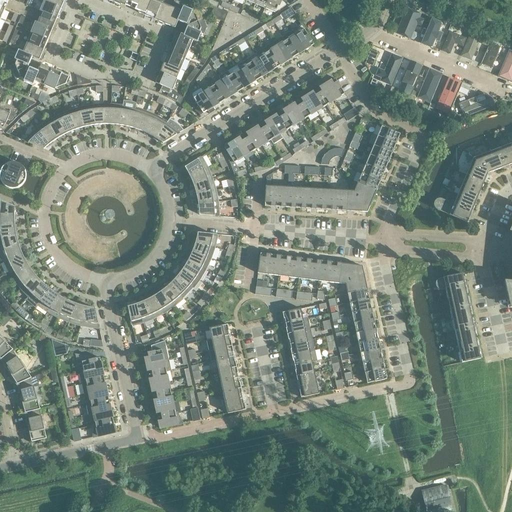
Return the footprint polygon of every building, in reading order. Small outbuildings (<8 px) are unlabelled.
[(0,0),(0,6),(5,9),(8,0),(0,0)] [(42,12),(40,17),(55,23),(61,7),(45,0),(40,11),(42,12)] [(133,0),(130,7),(139,11),(138,12),(145,15),(151,0),(133,0)] [(151,0),(145,15),(155,19),(162,3),(155,0),(151,0)] [(281,2),(280,1),(280,0),(268,0),(265,8),(275,12),(276,10),(278,11),(286,6),(285,5),(284,3),(283,2),(281,2)] [(172,7),(162,3),(155,19),(165,24),(172,7)] [(183,6),(181,11),(182,11),(178,21),(188,25),(203,19),(200,11),(193,8),(192,10),(183,6)] [(175,28),(178,21),(182,11),(181,11),(172,7),(165,24),(175,28)] [(295,14),(294,13),(291,8),(282,14),(285,20),(295,14)] [(398,36),(411,42),(421,15),(408,10),(398,36)] [(224,11),(214,15),(215,18),(224,22),(228,13),(224,11)] [(36,22),(31,32),(48,39),(55,23),(40,17),(37,23),(36,22)] [(426,17),(422,26),(427,28),(430,19),(426,17)] [(203,19),(188,25),(184,35),(184,36),(193,40),(197,42),(201,33),(204,34),(207,27),(203,19)] [(433,49),(444,23),(432,20),(422,46),(433,49)] [(471,32),(473,26),(468,24),(465,29),(471,32)] [(301,25),(293,33),(294,35),(295,35),(304,50),(314,44),(302,25),(301,25)] [(461,59),(472,63),(480,43),(486,31),(474,26),(461,59)] [(454,53),(462,34),(452,30),(444,49),(454,53)] [(283,37),(295,56),(304,50),(295,35),(294,35),(293,33),(292,31),(291,32),(289,33),(285,35),(284,36),(283,37)] [(480,43),(487,46),(493,34),(486,31),(480,43)] [(44,49),(48,39),(31,32),(27,42),(44,49)] [(177,32),(172,43),(189,50),(193,40),(184,36),(184,35),(177,32)] [(295,56),(283,37),(282,38),(279,38),(276,41),(275,42),(274,43),(286,62),(295,56)] [(39,60),(44,49),(27,42),(23,52),(32,56),(32,57),(39,60)] [(493,69),(502,46),(490,42),(481,65),(493,69)] [(172,43),(168,52),(185,59),(189,50),(172,43)] [(265,49),(277,67),(286,62),(274,43),(273,44),(270,44),(266,46),(266,48),(265,49)] [(277,67),(265,49),(263,49),(261,50),(257,52),(257,54),(256,54),(268,73),(277,67)] [(371,49),(365,62),(373,65),(378,52),(371,49)] [(28,67),(32,57),(32,56),(23,52),(18,50),(15,59),(17,60),(15,64),(10,66),(13,73),(28,67)] [(511,52),(510,51),(499,77),(511,82),(511,52)] [(129,59),(136,62),(137,62),(140,55),(132,52),(129,59)] [(181,69),(185,59),(168,52),(164,62),(181,69)] [(246,59),(259,79),(268,73),(256,54),(256,53),(246,59)] [(380,82),(392,86),(404,58),(392,53),(380,82)] [(259,79),(246,59),(237,65),(239,69),(240,69),(249,85),(259,79)] [(410,97),(411,94),(423,67),(411,61),(397,92),(410,97)] [(176,79),(181,69),(164,62),(160,72),(176,79)] [(41,64),(38,71),(34,81),(35,81),(44,85),(51,68),(41,64)] [(202,73),(205,75),(210,68),(207,66),(202,73)] [(33,85),(35,81),(34,81),(38,71),(28,67),(13,73),(16,80),(20,78),(25,79),(24,81),(33,85)] [(191,73),(195,76),(199,70),(195,67),(191,73)] [(62,73),(51,68),(44,85),(55,89),(55,88),(66,84),(69,76),(62,73)] [(230,75),(240,90),(249,85),(240,69),(239,69),(230,75)] [(431,69),(418,98),(430,103),(443,74),(431,69)] [(172,90),(176,79),(160,72),(155,83),(162,86),(160,90),(169,94),(171,89),(172,90)] [(195,76),(191,73),(187,79),(191,82),(195,76)] [(78,86),(91,83),(92,81),(76,75),(78,86)] [(221,81),(231,96),(240,90),(230,75),(221,81)] [(347,98),(336,80),(335,78),(326,84),(335,100),(336,102),(347,98)] [(435,110),(447,115),(461,83),(449,79),(435,110)] [(231,96),(221,81),(212,86),(222,102),(231,96)] [(467,94),(470,85),(462,82),(459,91),(467,94)] [(316,90),(326,105),(335,100),(326,84),(316,90)] [(222,102),(212,86),(203,92),(213,108),(213,107),(222,102)] [(396,92),(397,89),(392,86),(389,92),(395,95),(396,92)] [(208,111),(210,114),(215,111),(213,107),(213,108),(203,92),(202,92),(200,89),(193,93),(192,96),(194,98),(199,106),(195,110),(200,115),(208,111)] [(307,96),(317,111),(326,105),(316,90),(307,96)] [(460,104),(465,118),(497,108),(494,99),(488,101),(486,94),(460,104)] [(56,96),(49,99),(52,105),(58,101),(56,96)] [(298,101),(308,117),(317,111),(307,96),(298,101)] [(156,102),(163,105),(165,100),(159,97),(156,102)] [(43,102),(45,108),(52,105),(49,99),(43,102)] [(120,126),(130,127),(135,108),(136,103),(133,102),(128,101),(123,100),(123,106),(120,126)] [(169,108),(172,103),(165,100),(163,105),(169,108)] [(289,107),(298,123),(308,117),(298,101),(289,107)] [(123,106),(111,104),(110,124),(120,126),(123,106)] [(92,105),(80,108),(85,127),(94,125),(92,105)] [(94,125),(104,124),(104,105),(92,105),(94,125)] [(16,115),(16,114),(15,113),(14,112),(13,111),(12,111),(11,111),(0,106),(0,107),(0,126),(3,128),(7,119),(11,121),(16,115)] [(298,123),(289,107),(280,113),(289,128),(298,123)] [(75,130),(85,127),(80,108),(69,111),(75,130)] [(146,112),(135,108),(130,127),(139,130),(146,112)] [(184,118),(188,114),(182,109),(178,114),(184,118)] [(357,114),(354,109),(345,115),(348,120),(357,114)] [(31,110),(26,114),(29,119),(35,114),(31,110)] [(75,130),(69,111),(57,116),(66,134),(75,130)] [(146,112),(139,130),(148,134),(157,116),(146,112)] [(271,119),(280,134),(289,128),(280,113),(271,119)] [(26,114),(20,119),(24,123),(29,119),(26,114)] [(66,134),(57,116),(47,122),(58,139),(66,134)] [(148,134),(157,139),(168,122),(157,116),(148,134)] [(157,139),(163,143),(184,130),(180,126),(177,124),(174,121),(170,119),(168,122),(157,139)] [(280,134),(271,119),(261,124),(271,140),(273,144),(283,138),(280,134)] [(47,122),(37,129),(50,144),(58,139),(47,122)] [(252,130),(262,145),(271,140),(261,124),(252,130)] [(377,136),(396,144),(400,134),(382,126),(377,136)] [(44,149),(50,144),(37,129),(24,141),(44,149)] [(243,136),(253,151),(262,145),(252,130),(243,136)] [(234,141),(244,157),(253,151),(243,136),(234,141)] [(396,144),(377,136),(373,145),(392,153),(396,144)] [(232,138),(227,141),(229,145),(224,147),(234,163),(244,157),(234,141),(232,138)] [(362,140),(359,146),(365,148),(368,142),(362,140)] [(501,148),(491,151),(498,170),(508,166),(511,164),(511,145),(511,144),(501,148)] [(369,155),(388,163),(392,153),(373,145),(369,155)] [(337,156),(339,156),(342,157),(345,150),(340,148),(334,149),(329,151),(325,155),(322,159),(321,165),(329,165),(329,162),(331,160),(332,159),(333,158),(335,157),(337,156)] [(473,158),(467,174),(484,182),(488,174),(498,170),(491,151),(473,158)] [(219,162),(224,160),(221,153),(216,156),(219,162)] [(388,163),(369,155),(366,164),(384,172),(388,163)] [(202,157),(185,167),(190,176),(208,168),(202,157)] [(224,160),(219,162),(222,169),(228,166),(224,160)] [(4,169),(3,170),(26,180),(26,178),(27,175),(26,173),(26,171),(25,169),(24,168),(22,166),(20,165),(18,164),(16,163),(14,163),(12,163),(10,164),(8,165),(6,166),(5,168),(4,169)] [(362,174),(380,181),(384,172),(366,164),(362,174)] [(300,174),(301,166),(285,165),(284,173),(300,174)] [(320,175),(321,168),(305,167),(304,175),(320,175)] [(208,168),(190,176),(194,185),(212,179),(208,168)] [(333,168),(325,168),(324,176),(332,176),(333,168)] [(26,180),(3,170),(3,172),(3,174),(3,176),(3,178),(4,180),(5,182),(7,184),(9,185),(11,186),(13,186),(15,186),(17,186),(19,186),(21,185),(23,184),(24,182),(25,180),(26,180)] [(380,181),(362,174),(358,183),(376,191),(380,181)] [(467,174),(458,195),(476,202),(480,193),(484,182),(467,174)] [(212,179),(194,185),(196,195),(216,190),(212,179)] [(367,212),(376,191),(358,183),(354,191),(348,191),(347,211),(367,212)] [(265,206),(282,207),(284,187),(266,186),(265,206)] [(282,207),(302,208),(304,188),(284,187),(282,207)] [(302,208),(322,210),(324,189),(304,188),(302,208)] [(322,210),(347,211),(348,191),(324,189),(322,210)] [(198,205),(218,202),(216,190),(196,195),(198,205)] [(434,204),(434,205),(434,206),(435,207),(435,208),(436,209),(437,210),(438,211),(443,213),(467,223),(472,212),(476,202),(458,195),(454,204),(442,199),(441,199),(440,199),(439,199),(438,199),(437,200),(436,200),(436,201),(435,202),(435,203),(434,204)] [(0,214),(15,215),(15,207),(0,200),(0,214)] [(218,202),(198,205),(199,215),(219,217),(218,202)] [(0,226),(15,225),(15,215),(0,214),(0,226)] [(15,225),(0,226),(0,238),(16,235),(15,225)] [(196,242),(215,247),(217,235),(198,233),(196,242)] [(16,235),(0,238),(0,250),(0,251),(19,245),(16,235)] [(192,251),(211,259),(215,247),(196,242),(192,251)] [(4,262),(22,254),(19,245),(0,251),(4,262)] [(211,259),(192,251),(188,260),(206,270),(211,259)] [(258,273),(279,276),(281,256),(260,253),(258,273)] [(10,272),(10,273),(14,271),(13,270),(27,263),(27,262),(22,254),(4,262),(10,272)] [(279,276),(299,279),(301,259),(281,256),(279,276)] [(299,279),(319,281),(322,261),(301,259),(299,279)] [(206,270),(188,260),(183,269),(199,280),(206,270)] [(319,281),(339,284),(342,264),(322,261),(319,281)] [(28,265),(27,263),(13,270),(14,271),(15,273),(17,276),(30,268),(28,265)] [(346,284),(347,293),(367,289),(362,266),(342,264),(339,284),(346,284)] [(13,278),(14,279),(21,288),(36,276),(30,268),(17,276),(13,278)] [(177,276),(192,289),(199,280),(183,269),(177,276)] [(217,276),(222,278),(225,272),(220,269),(217,276)] [(446,289),(448,300),(467,296),(465,285),(462,274),(440,278),(439,279),(438,279),(438,280),(437,280),(436,281),(436,282),(436,283),(436,284),(436,285),(436,286),(437,287),(437,288),(438,288),(438,289),(439,289),(440,290),(441,290),(442,290),(443,290),(446,289)] [(43,283),(36,276),(21,288),(29,297),(43,283)] [(192,289),(177,276),(170,284),(184,298),(192,289)] [(222,278),(217,276),(214,282),(219,285),(222,278)] [(50,289),(43,283),(29,297),(26,300),(36,308),(38,305),(50,289)] [(184,298),(170,284),(163,290),(175,306),(184,298)] [(256,287),(255,294),(271,296),(272,289),(256,287)] [(38,305),(48,312),(58,295),(50,289),(38,305)] [(277,289),(276,297),(292,299),(293,291),(277,289)] [(367,289),(347,293),(350,303),(369,299),(367,289)] [(155,296),(165,312),(175,306),(163,290),(155,296)] [(318,291),(317,299),(325,300),(326,292),(318,291)] [(202,298),(206,302),(211,296),(207,292),(202,298)] [(297,292),(296,300),(312,302),(313,294),(297,292)] [(48,312),(58,318),(67,300),(58,295),(48,312)] [(146,300),(154,318),(165,312),(155,296),(146,300)] [(450,310),(453,321),(471,317),(469,306),(467,296),(448,300),(450,310)] [(206,302),(202,298),(197,303),(202,307),(206,302)] [(350,303),(352,313),(372,309),(369,299),(350,303)] [(76,304),(67,300),(58,318),(69,322),(76,304)] [(154,318),(146,300),(137,304),(143,323),(154,318)] [(16,311),(20,306),(15,301),(10,305),(16,311)] [(85,306),(76,304),(69,322),(81,326),(85,306)] [(143,323),(137,304),(128,306),(132,326),(143,323)] [(20,306),(16,311),(21,316),(25,311),(20,306)] [(91,327),(99,328),(95,308),(85,306),(81,326),(91,327)] [(301,309),(282,313),(285,323),(303,319),(301,309)] [(354,323),(374,319),(372,309),(352,313),(354,323)] [(183,316),(186,321),(192,316),(188,312),(183,316)] [(186,321),(183,316),(177,321),(180,325),(186,321)] [(455,331),(457,342),(476,338),(474,327),(471,317),(453,321),(455,331)] [(303,319),(285,323),(287,334),(310,329),(308,318),(303,319)] [(32,324),(38,328),(41,323),(35,319),(32,324)] [(374,319),(354,323),(356,333),(376,329),(374,319)] [(38,328),(44,332),(47,326),(41,323),(38,328)] [(212,339),(230,335),(228,324),(209,328),(212,339)] [(160,330),(162,335),(169,332),(166,327),(160,330)] [(310,329),(287,334),(289,345),(313,340),(310,329)] [(358,343),(378,339),(376,329),(356,333),(358,343)] [(162,335),(160,330),(153,333),(156,338),(162,335)] [(35,338),(43,342),(46,336),(38,332),(35,338)] [(56,337),(63,340),(65,334),(58,332),(56,337)] [(209,351),(232,346),(230,335),(212,339),(207,340),(209,351)] [(0,359),(13,349),(0,336),(0,359)] [(462,363),(481,359),(478,348),(476,338),(457,342),(459,352),(462,363)] [(378,339),(358,343),(360,353),(380,349),(378,339)] [(313,340),(289,345),(292,355),(315,350),(313,340)] [(53,341),(56,355),(66,353),(69,347),(53,341)] [(152,352),(144,354),(146,365),(169,360),(165,341),(151,346),(152,352)] [(232,346),(209,351),(211,362),(216,361),(216,360),(235,356),(232,346)] [(17,384),(31,378),(20,361),(17,356),(17,357),(13,350),(13,349),(0,359),(11,375),(7,377),(8,378),(9,380),(11,381),(12,382),(13,382),(14,382),(15,383),(17,384)] [(363,363),(382,359),(380,349),(360,353),(363,363)] [(315,350),(292,355),(294,366),(312,362),(317,361),(315,350)] [(82,364),(84,372),(102,369),(100,358),(92,359),(92,357),(75,354),(77,365),(82,364)] [(218,371),(237,367),(235,356),(216,360),(216,361),(218,371)] [(330,358),(332,364),(333,368),(340,367),(337,356),(330,358)] [(365,373),(384,369),(382,359),(363,363),(365,373)] [(169,360),(146,365),(149,375),(166,371),(166,372),(171,370),(169,360)] [(312,362),(294,366),(296,376),(315,372),(312,362)] [(221,381),(239,378),(237,367),(218,371),(221,381)] [(104,379),(102,369),(84,372),(80,374),(82,385),(87,383),(104,379)] [(384,369),(365,373),(367,383),(387,379),(384,369)] [(151,386),(169,382),(166,372),(166,371),(149,375),(151,386)] [(315,372),(296,376),(301,398),(319,394),(315,372)] [(36,376),(31,378),(17,384),(22,402),(18,403),(18,405),(19,406),(20,408),(21,409),(22,410),(23,410),(24,411),(25,413),(40,409),(35,391),(34,387),(38,385),(36,376)] [(239,378),(221,381),(223,392),(241,388),(239,378)] [(87,383),(82,385),(84,394),(89,393),(89,394),(107,390),(104,379),(87,383)] [(335,381),(337,390),(344,388),(342,380),(335,381)] [(169,382),(151,386),(153,396),(171,392),(169,382)] [(241,388),(223,392),(228,414),(246,410),(241,388)] [(84,394),(86,405),(109,400),(107,390),(89,394),(89,393),(84,394)] [(171,392),(153,396),(155,407),(173,403),(171,392)] [(86,405),(89,416),(94,415),(93,415),(111,411),(109,400),(86,405)] [(180,413),(178,402),(173,403),(155,407),(158,417),(177,413),(180,413)] [(40,409),(25,413),(29,431),(25,432),(25,434),(25,435),(27,437),(28,438),(29,439),(31,440),(31,442),(47,439),(43,421),(41,416),(40,409)] [(191,410),(193,421),(200,420),(197,409),(191,410)] [(201,410),(202,419),(209,418),(208,409),(201,410)] [(114,421),(111,411),(93,415),(94,415),(96,425),(114,421)] [(160,428),(183,423),(177,413),(158,417),(160,428)] [(93,437),(116,432),(114,421),(96,425),(94,425),(93,437)] [(74,441),(81,440),(78,429),(72,430),(74,441)] [(442,511),(452,510),(446,486),(422,492),(426,511),(442,511)]
